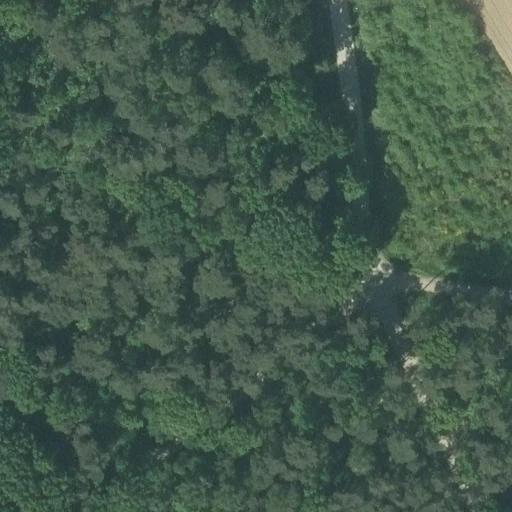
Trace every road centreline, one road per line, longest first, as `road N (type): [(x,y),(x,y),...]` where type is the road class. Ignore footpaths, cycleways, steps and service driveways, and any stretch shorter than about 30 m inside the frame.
road 1 (track): [(0,129),(375,291)]
road 2 (track): [(375,291),(345,303),(92,511)]
road 3 (track): [(344,0),(375,291)]
road 4 (track): [(484,511),(375,291)]
road 5 (track): [(511,301),(375,291)]
